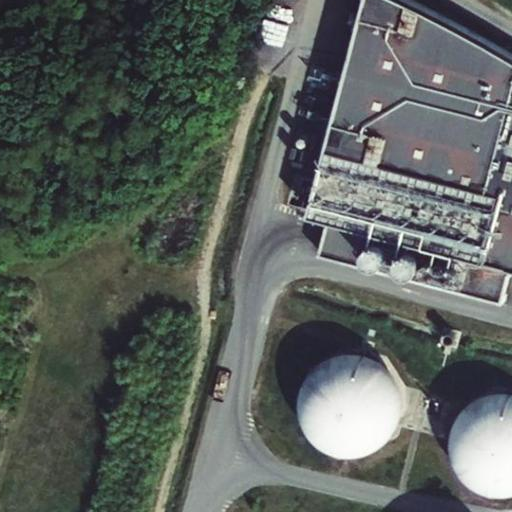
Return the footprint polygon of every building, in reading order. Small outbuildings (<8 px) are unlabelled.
[(269,0),(267,9),(303,18),(307,0),(269,0)] [(366,0),(311,212),(330,217),(321,253),(507,302),(511,281),(511,7),(495,0),(366,0)] [(464,332),(447,328),(443,345),(460,349),(464,332)] [(303,447),(397,453),(403,364),(309,358),(303,447)] [(511,490),(511,397),(456,398),(456,491),(511,490)]
